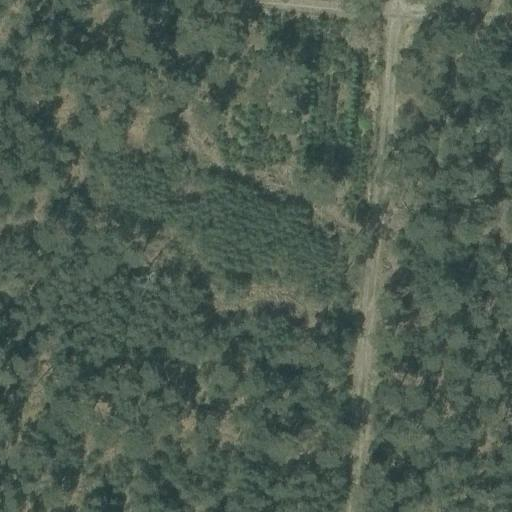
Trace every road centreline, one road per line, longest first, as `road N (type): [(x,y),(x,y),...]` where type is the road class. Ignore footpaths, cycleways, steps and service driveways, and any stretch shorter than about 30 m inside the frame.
road 1 (track): [(344,511),(395,17)]
road 2 (track): [(204,0),(395,17)]
